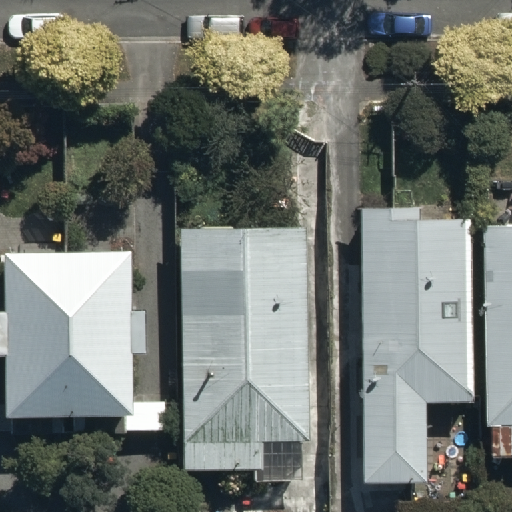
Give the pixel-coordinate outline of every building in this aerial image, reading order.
[(418,192),(356,193),(360,466),(422,466),(421,384),(471,384),(468,204),(418,204),(418,192)] [(511,209),(479,210),(485,442),(511,441),(511,209)] [(302,210),(178,212),(181,458),(252,457),(252,469),(305,469),(302,210)] [(125,225),(0,228),(1,285),(0,285),(0,330),(2,393),(119,391),(120,421),(164,420),(163,387),(130,388),(129,327),(142,327),(141,285),(126,285),(125,225)] [(473,511),(473,490),(395,490),(395,511),(473,511)]
